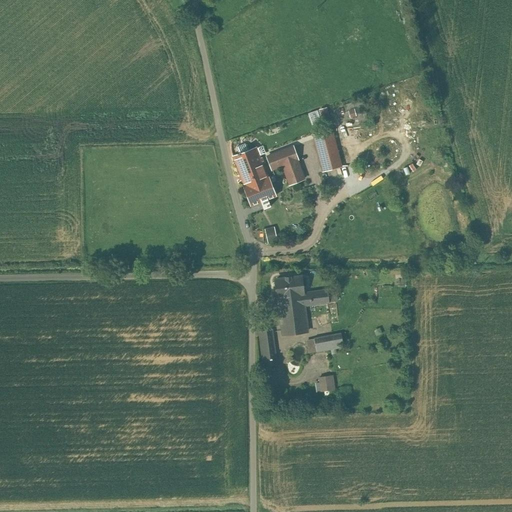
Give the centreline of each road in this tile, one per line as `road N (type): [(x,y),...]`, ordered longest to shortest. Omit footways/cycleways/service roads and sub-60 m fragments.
road 1 (unclassified): [(200,0),(253,273)]
road 2 (unclassified): [(253,273),(0,281)]
road 3 (unclassified): [(253,273),(253,511)]
